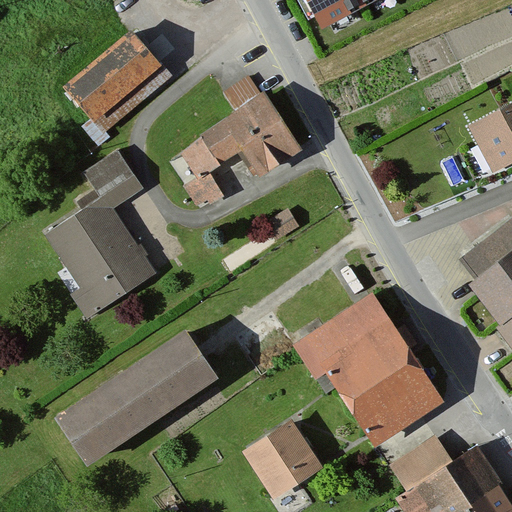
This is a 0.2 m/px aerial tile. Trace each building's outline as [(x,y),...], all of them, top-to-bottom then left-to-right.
[(387,0),(305,0),(324,35),(387,0)] [(104,134),(168,81),(134,40),(66,96),(90,124),(84,129),(98,146),(108,138),(104,134)] [(247,70),(218,90),(230,108),(172,148),(193,178),(182,185),(200,212),(221,198),(201,169),(237,145),(260,178),(302,150),(247,70)] [(511,102),(470,125),(495,172),(511,162),(511,102)] [(95,200),(43,233),(79,291),(71,296),(86,320),(160,274),(118,208),(146,190),(118,145),(77,171),(95,200)] [(511,217),(460,259),(473,275),(464,283),(493,325),(511,310),(511,217)] [(373,286),(284,343),(308,380),(323,370),(370,445),(444,398),(373,286)] [(511,310),(493,325),(511,349),(511,310)] [(180,327),(46,416),(78,463),(212,375),(180,327)] [(287,423),(241,455),(274,503),(320,471),(287,423)] [(435,436),(389,464),(407,494),(396,500),(402,511),(511,511),(511,509),(472,444),(449,458),(435,436)]
